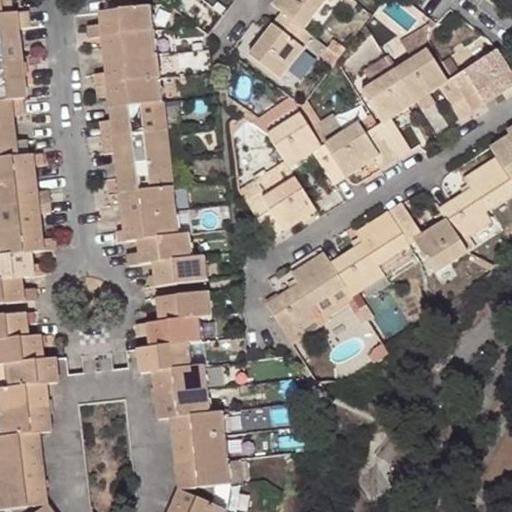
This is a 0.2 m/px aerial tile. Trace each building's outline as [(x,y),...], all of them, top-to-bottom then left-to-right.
[(283,13),(303,30),(326,0),(276,0),(273,5),(283,13)] [(357,3),(352,0),(341,0),(341,1),(352,10),(357,3)] [(103,25),(105,37),(155,31),(152,6),(109,11),(102,12),(103,25)] [(27,13),(16,14),(17,30),(29,28),(27,13)] [(307,45),(313,37),(303,30),(283,13),(273,25),(249,56),(280,80),(307,45)] [(17,30),(16,14),(1,16),(0,15),(0,44),(19,42),(17,30)] [(92,38),(105,37),(103,25),(90,27),(92,38)] [(395,71),(428,51),(428,25),(400,43),(403,49),(387,59),(395,71)] [(155,31),(105,37),(107,61),(158,55),(155,31)] [(336,63),(340,58),(327,48),(313,37),(307,45),(334,66),(336,63)] [(327,48),(340,58),(346,50),(334,40),(327,48)] [(19,42),(0,44),(0,73),(22,71),(19,42)] [(511,73),(497,50),(453,79),(474,112),(502,94),(510,89),(511,87),(511,73)] [(460,120),(474,112),(453,79),(447,82),(428,51),(395,71),(416,103),(439,88),(460,120)] [(110,85),(160,79),(158,55),(107,61),(109,73),(110,85)] [(395,71),(387,59),(364,73),(372,86),(395,71)] [(24,99),(25,99),(22,71),(0,73),(0,101),(11,101),(24,99)] [(416,103),(395,71),(372,86),(361,93),(381,125),(378,127),(399,159),(411,152),(391,119),(416,103)] [(95,75),(97,86),(110,85),(109,73),(95,75)] [(160,79),(110,85),(111,97),(113,109),(163,103),(160,79)] [(97,86),(98,98),(111,97),(110,85),(97,86)] [(506,99),(511,95),(511,91),(510,89),(502,94),(506,99)] [(24,99),(11,101),(13,116),(26,115),(24,99)] [(0,101),(0,130),(15,129),(13,116),(11,101),(0,101)] [(307,101),(302,107),(316,129),(322,125),(307,101)] [(114,121),(116,137),(166,131),(163,103),(113,109),(114,121)] [(334,186),(347,178),(326,145),(319,149),(299,117),(269,137),(286,164),(289,169),(313,154),(334,186)] [(371,117),(356,126),(362,137),(378,127),(371,117)] [(103,139),(116,137),(114,121),(101,123),(103,139)] [(356,126),(326,145),(347,178),(379,158),(385,168),(399,159),(378,127),(362,137),(356,126)] [(0,159),(18,158),(16,142),(15,129),(0,130),(0,159)] [(166,131),(116,137),(118,153),(119,166),(170,160),(166,131)] [(497,158),(511,180),(511,179),(511,134),(491,148),(497,158)] [(118,153),(116,137),(103,139),(105,155),(118,153)] [(16,142),(18,158),(30,156),(28,141),(16,142)] [(44,155),(32,156),(33,168),(45,166),(44,155)] [(33,168),(32,156),(30,156),(18,158),(0,159),(0,183),(35,180),(33,168)] [(471,190),(463,196),(452,203),(440,210),(447,220),(461,243),(493,223),(486,212),(511,194),(511,181),(511,180),(497,158),(464,179),(467,183),(471,190)] [(170,160),(119,166),(123,195),(173,188),(170,160)] [(286,164),(241,192),(250,207),(296,179),(289,169),(286,164)] [(272,241),(316,211),(296,179),(250,207),(272,241)] [(0,208),(37,204),(36,192),(35,180),(0,183),(0,208)] [(458,189),(463,196),(471,190),(467,183),(458,189)] [(173,188),(123,195),(125,218),(176,212),(173,188)] [(36,192),(37,204),(49,202),(48,191),(36,192)] [(49,202),(37,204),(39,215),(51,214),(49,202)] [(39,215),(37,204),(0,208),(0,232),(40,228),(39,215)] [(434,274),(468,253),(461,243),(447,220),(424,235),(403,204),(389,213),(410,246),(415,243),(434,274)] [(140,241),(178,236),(176,212),(125,218),(128,242),(140,241)] [(378,266),(410,246),(389,213),(386,215),(356,234),(362,244),(344,256),(332,264),(346,286),(353,297),(386,276),(378,266)] [(499,233),(493,223),(461,243),(468,253),(499,233)] [(31,253),(43,252),(40,228),(0,232),(0,256),(31,253)] [(155,264),(194,259),(191,235),(178,236),(140,241),(143,265),(155,264)] [(0,281),(22,279),(33,278),(32,265),(31,253),(0,256),(0,281)] [(299,284),(290,290),(280,297),(268,305),(288,337),(321,317),(314,306),(346,286),(332,264),(325,254),(294,274),(292,275),(294,278),(299,284)] [(158,287),(209,282),(206,257),(194,259),(155,264),(158,287)] [(44,264),(32,265),(33,278),(46,276),(44,264)] [(286,284),(290,290),(299,284),(294,278),(286,284)] [(0,305),(24,303),(22,279),(0,281),(0,305)] [(201,318),(213,317),(210,293),(159,298),(162,323),(201,318)] [(0,341),(28,338),(25,314),(0,316),(0,341)] [(201,318),(204,342),(216,341),(213,317),(201,318)] [(204,342),(201,318),(162,323),(150,324),(149,324),(151,336),(152,348),(190,344),(204,342)] [(139,337),(151,336),(149,324),(137,326),(139,337)] [(0,341),(0,365),(43,361),(40,337),(28,338),(0,341)] [(142,374),(155,373),(193,368),(190,344),(152,348),(139,350),(142,374)] [(0,389),(45,385),(58,383),(55,359),(43,361),(0,365),(0,389)] [(228,386),(226,364),(211,365),(212,387),(228,386)] [(155,373),(158,396),(209,390),(207,366),(193,368),(155,373)] [(0,414),(48,409),(45,385),(0,389),(0,414)] [(161,420),(173,419),(212,414),(209,390),(158,396),(161,420)] [(0,414),(0,429),(1,438),(39,434),(51,433),(48,409),(0,414)] [(173,419),(175,443),(226,437),(224,413),(212,414),(173,419)] [(1,438),(0,438),(0,462),(42,458),(39,434),(1,438)] [(229,461),(226,437),(175,443),(178,466),(229,461)] [(0,487),(44,482),(42,458),(0,462),(0,487)] [(242,459),(229,461),(232,485),(245,483),(242,459)] [(232,485),(229,461),(178,466),(181,490),(216,486),(232,485)] [(44,482),(0,487),(0,511),(11,510),(47,506),(44,482)] [(215,506),(216,486),(181,490),(181,491),(215,506)] [(227,511),(215,506),(181,491),(172,511),(227,511)]
